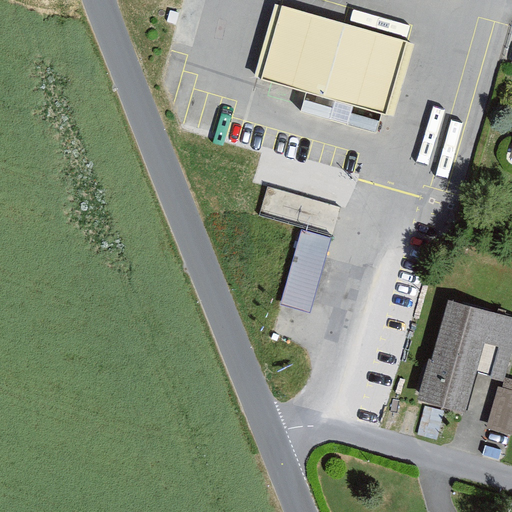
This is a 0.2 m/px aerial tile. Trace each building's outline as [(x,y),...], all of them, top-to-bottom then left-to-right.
[(401,38),(274,4),(253,82),(380,116),(401,38)] [(268,186),(263,209),(337,225),(342,202),(268,186)] [(331,239),(297,230),(277,300),(311,310),(331,239)] [(511,341),(511,319),(444,301),(417,402),(461,413),(472,373),(501,381),(511,341)] [(511,390),(492,386),(481,431),(511,438),(511,390)]
